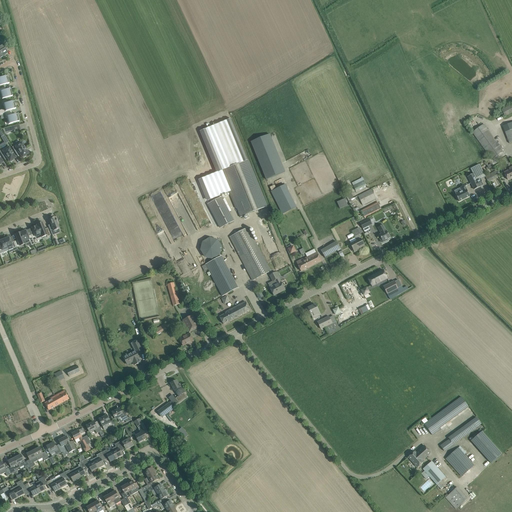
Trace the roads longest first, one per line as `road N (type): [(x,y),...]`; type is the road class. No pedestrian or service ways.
road 1 (tertiary): [(239,333),(511,193)]
road 2 (unclassified): [(403,457),(370,477),(346,473),(239,333)]
road 3 (tertiary): [(45,431),(239,333)]
road 4 (residential): [(0,68),(14,65),(39,155),(35,164),(0,176)]
